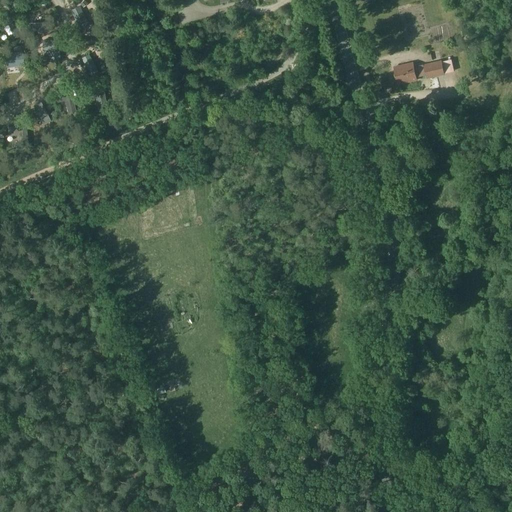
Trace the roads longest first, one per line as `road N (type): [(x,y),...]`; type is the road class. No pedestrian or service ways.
road 1 (tertiary): [(383,511),(381,371),(392,239),(334,0)]
road 2 (unclassified): [(314,0),(278,73),(121,136)]
road 3 (track): [(362,108),(416,95),(471,99),(511,78)]
road 4 (track): [(240,472),(291,439),(381,419)]
road 5 (unknown): [(0,116),(43,85),(63,57),(66,35),(55,0)]
road 6 (track): [(121,136),(0,187)]
